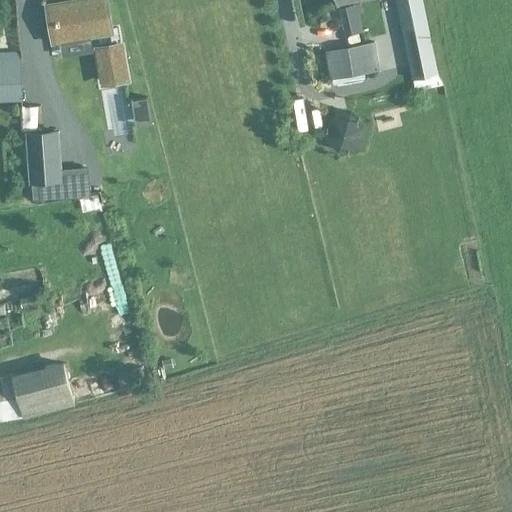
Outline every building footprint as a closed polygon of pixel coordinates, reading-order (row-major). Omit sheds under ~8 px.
[(105,0),(86,0),(55,5),(57,20),(56,20),(56,25),(58,24),(60,39),(98,33),(101,48),(98,49),(104,82),(126,78),(121,45),(108,47),(105,31),(110,30),(105,0)] [(422,0),(396,0),(413,79),(437,73),(422,0)] [(360,3),(339,8),(345,35),(361,31),(357,13),(361,12),(360,3)] [(0,44),(15,45),(16,27),(0,26),(0,44)] [(378,70),(373,42),(338,48),(343,77),(378,70)] [(21,61),(0,61),(0,98),(22,98),(21,61)] [(56,131),(29,133),(32,181),(60,179),(56,131)] [(101,248),(107,274),(115,318),(127,315),(113,246),(101,248)] [(0,310),(33,304),(31,296),(0,302),(0,310)] [(20,373),(0,376),(0,420),(24,417),(75,404),(64,364),(20,375),(20,373)]
